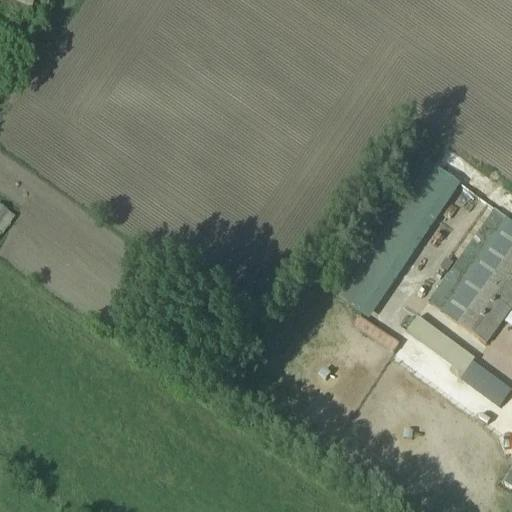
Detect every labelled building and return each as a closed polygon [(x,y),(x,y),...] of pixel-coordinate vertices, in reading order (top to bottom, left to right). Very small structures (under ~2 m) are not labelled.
[(35,0),(0,0),(0,6),(28,18),(35,0)] [(459,191),(428,170),(338,302),(369,323),(459,191)] [(0,236),(11,221),(0,212),(0,236)] [(511,226),(494,213),(425,307),(484,350),(511,311),(511,226)] [(360,319),(353,328),(393,356),(400,346),(360,319)] [(415,321),(404,336),(463,378),(474,362),(415,321)]
